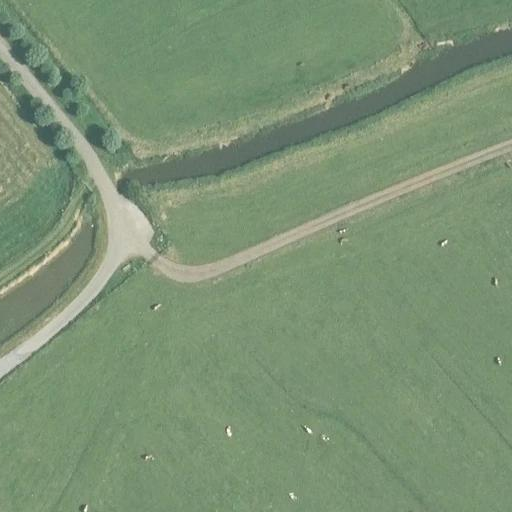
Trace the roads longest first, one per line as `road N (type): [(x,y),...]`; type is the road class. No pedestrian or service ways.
road 1 (track): [(511,17),(430,36),(381,68),(247,128),(135,152),(102,180)]
road 2 (unclassified): [(0,366),(83,299),(127,232),(90,157),(0,47)]
road 3 (track): [(0,285),(59,239),(102,180)]
